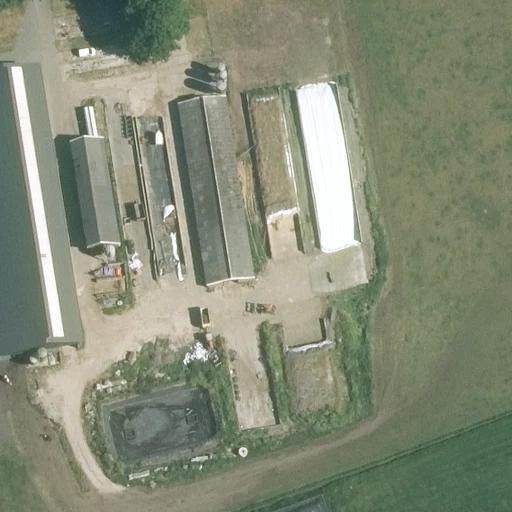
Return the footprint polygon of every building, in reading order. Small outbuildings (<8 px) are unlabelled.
[(271,55),(329,45),(324,18),(266,28),(271,55)] [(0,81),(0,365),(78,353),(63,258),(34,76),(0,81)] [(224,100),(178,107),(207,290),(253,283),(224,100)] [(245,138),(246,154),(268,153),(268,138),(245,138)] [(102,143),(70,148),(68,148),(85,255),(118,250),(102,143)] [(182,327),(175,324),(173,323),(164,321),(155,323),(147,327),(140,334),(136,342),(134,351),(136,360),(140,369),(147,375),(155,379),(164,381),(173,379),(182,375),(188,369),(192,360),(194,351),(192,342),(188,334),(182,327)]
